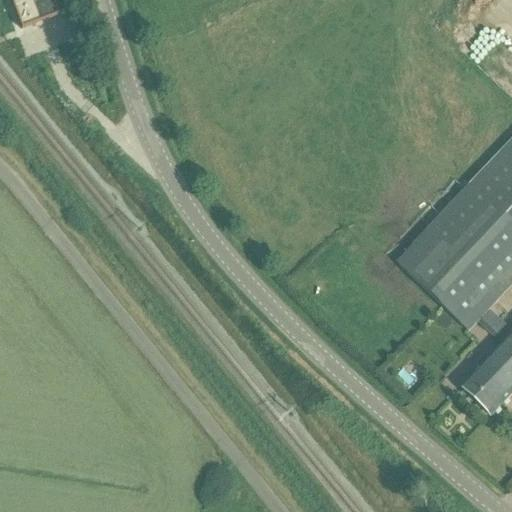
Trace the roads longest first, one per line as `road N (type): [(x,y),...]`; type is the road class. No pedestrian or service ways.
road 1 (unclassified): [(495,511),(245,278),(203,227),(149,138),(102,0)]
road 2 (unclassified): [(278,511),(0,173)]
